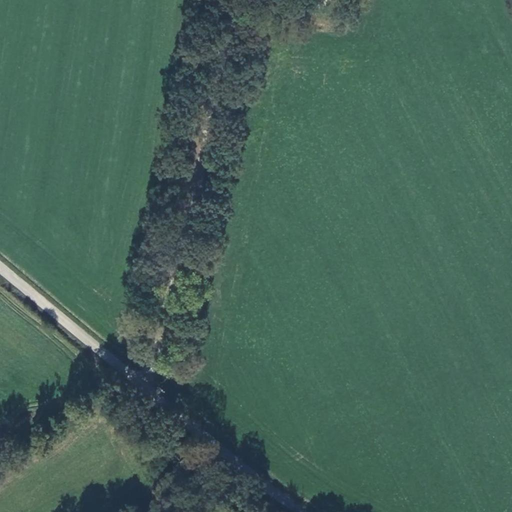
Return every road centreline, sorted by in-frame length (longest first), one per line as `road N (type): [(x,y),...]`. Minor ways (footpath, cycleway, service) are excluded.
road 1 (track): [(145,392),(214,21),(223,8),(311,14),(324,0)]
road 2 (unclassified): [(300,511),(0,273)]
